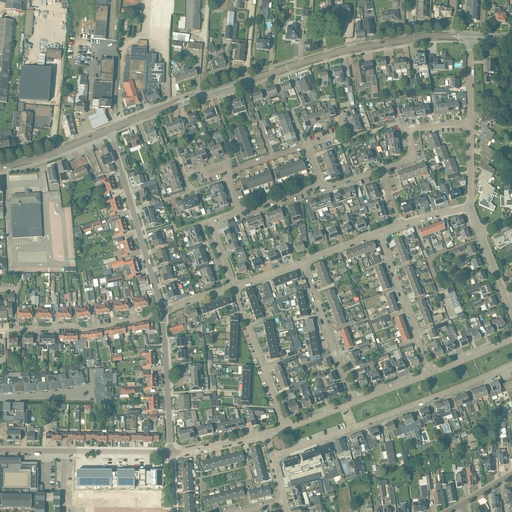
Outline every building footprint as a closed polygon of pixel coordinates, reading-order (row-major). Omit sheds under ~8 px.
[(22,0),(5,0),(5,9),(21,10),(22,0)] [(106,0),(96,0),(96,6),(94,39),(106,40),(108,7),(106,7),(106,0)] [(186,0),(186,25),(186,30),(200,31),(200,14),(199,14),(199,10),(200,10),(200,0),(186,0)] [(326,12),(323,12),(320,12),(320,15),(315,15),(316,21),(316,26),(321,25),(324,25),(328,24),(327,17),(346,14),(346,21),(351,21),(350,16),(349,5),(334,7),(332,0),(327,0),(328,7),(327,7),(327,8),(325,8),(326,12)] [(416,0),(416,7),(417,7),(417,10),(416,10),(415,17),(427,17),(428,17),(428,0),(416,0)] [(478,0),(467,0),(466,20),(477,21),(477,20),(478,0)] [(444,7),(435,7),(434,18),(436,18),(436,20),(440,20),(440,18),(442,18),(442,17),(451,17),(451,9),(444,9),(444,7)] [(506,23),(507,14),(503,14),(503,13),(500,13),(500,9),(495,9),(495,15),(496,15),(496,22),(502,23),(503,24),(505,24),(506,23)] [(399,20),(398,11),(381,13),(382,22),(389,21),(389,22),(399,20)] [(234,12),(228,12),(227,27),(226,27),(225,39),(232,40),(234,12)] [(308,16),(303,16),(302,22),(299,22),(299,24),(293,24),(293,26),(288,26),(287,34),(286,34),(286,40),(291,40),(291,39),(299,40),(300,30),(307,30),(306,32),(307,32),(308,16)] [(13,20),(0,19),(0,102),(7,103),(13,20)] [(374,34),(372,19),(363,20),(365,36),(371,35),(372,35),(373,35),(374,34)] [(362,30),(360,23),(356,24),(355,31),(356,39),(364,38),(363,29),(362,30)] [(262,39),(261,50),(268,51),(269,42),(270,42),(270,37),(271,34),(267,34),(267,37),(263,37),(263,39),(262,39)] [(178,35),(177,41),(188,42),(188,43),(189,43),(189,42),(188,42),(189,36),(178,35)] [(147,73),(149,54),(147,54),(147,41),(139,41),(138,48),(131,47),(131,57),(126,57),(125,68),(126,69),(126,71),(124,71),(124,73),(123,84),(124,88),(122,89),(124,93),(126,92),(126,95),(125,95),(124,94),(121,95),(122,100),(125,99),(126,105),(135,103),(135,105),(141,103),(147,101),(145,90),(146,74),(147,73)] [(236,45),(234,61),(244,62),(246,47),(246,45),(236,44),(236,45)] [(62,49),(47,48),(46,58),(61,59),(62,49)] [(442,53),(442,60),(443,60),(443,66),(437,66),(437,60),(429,60),(429,71),(448,71),(448,66),(452,66),(452,61),(445,61),(445,60),(446,60),(446,53),(442,53)] [(156,55),(149,54),(147,73),(146,74),(145,90),(147,101),(148,101),(160,98),(158,90),(159,89),(158,85),(163,83),(164,84),(164,64),(156,64),(156,55)] [(213,71),(211,71),(211,72),(222,68),(222,67),(225,66),(223,60),(225,59),(223,54),(218,56),(219,57),(215,59),(215,58),(214,59),(212,60),(211,61),(211,63),(211,65),(212,66),(213,71)] [(413,58),(414,66),(417,65),(417,68),(418,67),(419,72),(428,71),(427,66),(425,54),(422,55),(422,54),(418,54),(419,55),(415,56),(416,58),(413,58)] [(403,60),(403,59),(400,60),(401,70),(406,69),(408,78),(412,77),(412,71),(410,71),(409,62),(406,62),(405,59),(403,60)] [(114,61),(102,60),(100,82),(93,82),(92,103),(91,108),(99,109),(99,108),(110,109),(110,110),(111,110),(111,102),(113,83),(114,61)] [(386,67),(385,60),(377,61),(378,67),(376,67),(377,72),(381,72),(380,68),(386,67)] [(392,72),(391,72),(392,80),(397,79),(395,71),(401,70),(400,60),(396,60),(396,61),(394,61),(394,64),(391,64),(392,72)] [(371,62),(363,64),(365,78),(374,76),(371,62)] [(487,63),(488,73),(484,73),(484,74),(484,83),(489,83),(489,77),(491,77),(491,73),(498,73),(498,68),(495,68),(495,63),(494,63),(494,62),(493,62),(492,62),(491,62),(491,63),(487,63)] [(363,63),(354,65),(354,70),(355,73),(356,73),(358,85),(371,83),(372,87),(371,87),(372,94),(373,97),(378,96),(378,93),(375,76),(374,76),(365,78),(363,64),(363,63)] [(179,70),(181,74),(183,81),(190,78),(197,76),(196,71),(195,70),(189,72),(187,67),(179,70)] [(341,69),(333,71),(334,76),(334,78),(339,77),(340,83),(343,82),(344,83),(346,83),(346,80),(346,78),(343,79),(343,76),(342,74),(341,69)] [(21,70),(18,103),(48,106),(50,80),(49,80),(49,72),(21,70)] [(328,81),(326,73),(319,75),(320,80),(321,83),(323,83),(324,87),(328,86),(327,81),(328,81)] [(183,81),(181,74),(174,77),(176,84),(183,81)] [(80,81),(80,85),(85,85),(85,87),(88,88),(88,84),(87,82),(87,77),(87,76),(81,76),(80,79),(80,81)] [(310,85),(307,78),(303,79),(303,80),(303,79),(304,81),(301,82),(301,81),(300,82),(298,83),(298,82),(298,83),(300,87),(301,90),(303,89),(304,94),(314,91),(311,84),(310,85)] [(446,93),(451,93),(448,93),(448,90),(450,90),(458,90),(458,80),(450,81),(450,87),(445,88),(445,89),(439,89),(439,88),(434,89),(434,94),(446,93)] [(285,84),(280,86),(282,91),(279,92),(279,93),(281,98),(281,99),(284,106),(285,105),(284,103),(286,102),(285,98),(288,97),(286,92),(291,90),(290,87),(289,83),(288,83),(288,82),(284,83),(285,84)] [(281,99),(281,98),(279,93),(277,94),(275,88),(266,90),(268,96),(265,97),(267,104),(271,103),(270,101),(278,98),(279,100),(281,99)] [(75,108),(75,113),(82,113),(83,114),(85,114),(85,113),(86,113),(86,108),(87,105),(87,98),(87,91),(83,91),(83,97),(80,97),(80,104),(76,104),(75,108)] [(263,99),(261,92),(252,95),(254,101),(251,102),(253,109),(261,106),(259,101),(263,99)] [(246,111),(242,98),(231,101),(232,105),(231,106),(234,115),(246,111)] [(455,103),(452,103),(454,114),(455,114),(455,113),(459,112),(458,107),(461,107),(461,106),(466,106),(466,102),(461,103),(460,101),(455,101),(455,103)] [(442,116),(443,116),(442,105),(441,105),(441,102),(437,102),(438,104),(433,104),(434,111),(437,110),(438,115),(442,115),(442,116)] [(390,109),(386,110),(390,120),(391,120),(390,118),(394,117),(393,112),(395,111),(394,107),(393,105),(392,103),(388,104),(389,107),(390,109)] [(405,119),(409,118),(407,103),(404,104),(405,107),(406,107),(406,109),(402,109),(402,110),(401,110),(400,107),(396,109),(399,116),(403,114),(404,120),(405,120),(405,119)] [(423,105),(425,117),(426,117),(426,116),(430,115),(429,110),(432,110),(431,104),(423,105)] [(327,108),(331,121),(332,120),(332,119),(336,118),(334,113),(338,111),(336,107),(336,106),(336,105),(327,108)] [(219,116),(216,106),(212,108),(212,110),(203,113),(205,121),(219,116)] [(347,117),(345,118),(346,119),(348,118),(356,116),(359,115),(357,111),(358,111),(356,106),(355,106),(349,108),(350,112),(345,113),(347,117)] [(322,122),(326,121),(321,108),(321,109),(322,110),(320,111),(321,112),(318,113),(321,124),(322,123),(322,122)] [(331,121),(327,108),(323,110),(323,108),(321,108),(326,121),(329,120),(330,121),(331,121)] [(381,110),(384,121),(388,119),(388,121),(390,120),(386,110),(383,111),(382,109),(381,110)] [(370,111),(367,112),(371,124),(374,123),(374,124),(375,124),(377,124),(377,123),(378,123),(378,124),(380,123),(376,112),(375,110),(370,112),(370,111)] [(381,110),(376,112),(380,123),(381,123),(380,122),(384,121),(381,110)] [(27,114),(24,114),(20,113),(20,112),(18,112),(17,111),(17,117),(16,122),(16,126),(16,127),(16,126),(20,126),(19,141),(24,141),(30,142),(32,114),(27,114)] [(73,120),(72,113),(67,114),(69,121),(63,122),(67,138),(75,135),(72,121),(73,120)] [(199,123),(196,113),(188,116),(190,124),(185,126),(188,133),(196,130),(194,125),(199,123)] [(312,114),(316,124),(320,123),(320,124),(321,124),(318,113),(314,115),(314,113),(312,114)] [(277,117),(279,122),(289,118),(287,114),(283,115),(277,117)] [(316,124),(312,114),(310,114),(311,116),(308,117),(311,127),(313,127),(312,126),(316,124)] [(480,127),(478,131),(482,133),(493,137),(495,133),(491,132),(492,131),(488,129),(489,129),(487,128),(489,123),(491,124),(493,119),(487,116),(484,115),(482,114),(480,119),(481,120),(479,125),(481,126),(481,127),(480,127)] [(311,127),(308,117),(305,118),(304,116),(299,118),(301,124),(304,123),(306,128),(310,126),(310,128),(311,127)] [(291,123),(289,118),(279,122),(280,125),(278,125),(279,127),(281,127),(291,123)] [(183,124),(181,119),(178,120),(165,125),(169,136),(182,131),(185,130),(183,124)] [(349,128),(349,129),(360,125),(358,122),(360,121),(361,121),(361,119),(349,123),(350,127),(349,128)] [(292,128),(291,123),(281,127),(282,129),(280,130),(281,132),(292,128)] [(361,129),(360,125),(349,129),(350,130),(351,130),(352,133),(357,132),(358,135),(366,132),(365,129),(363,130),(363,128),(361,129)] [(158,128),(158,127),(154,129),(144,132),(141,134),(144,142),(147,140),(157,137),(156,136),(160,134),(157,128),(158,128)] [(233,131),(235,135),(245,132),(243,127),(233,131)] [(284,136),(294,133),(292,128),(281,132),(280,132),(282,137),(284,136)] [(0,133),(0,147),(1,147),(1,148),(10,146),(9,142),(13,141),(10,131),(3,133),(0,133)] [(385,141),(399,139),(399,138),(397,138),(397,134),(390,135),(389,131),(386,132),(387,136),(385,136),(385,141)] [(245,132),(235,135),(237,140),(247,137),(245,132)] [(426,137),(428,144),(437,141),(438,140),(437,138),(436,138),(435,134),(436,133),(431,135),(430,132),(424,134),(425,137),(426,137)] [(296,138),(294,133),(284,136),(286,141),(296,138)] [(493,137),(482,133),(480,138),(482,138),(479,143),(481,144),(481,145),(480,145),(478,149),(482,151),(493,156),(495,152),(492,150),(492,149),(489,148),(489,147),(487,146),(489,142),(491,142),(493,137)] [(140,145),(137,135),(132,137),(132,138),(126,140),(129,148),(129,149),(140,145)] [(247,137),(237,140),(238,145),(248,142),(247,139),(247,137)] [(281,148),(280,145),(281,145),(283,145),(283,144),(284,144),(286,143),(288,146),(290,146),(291,146),(291,145),(293,144),(297,143),(296,138),(291,139),(286,141),(283,142),(282,143),(281,143),(280,143),(272,146),(271,146),(272,148),(273,151),(274,154),(282,151),(281,148)] [(437,141),(428,144),(431,151),(435,149),(441,147),(440,145),(439,145),(437,141)] [(218,146),(215,147),(218,157),(220,157),(219,156),(223,154),(221,149),(224,148),(222,142),(218,144),(218,146)] [(248,142),(238,145),(240,150),(250,147),(250,146),(248,142)] [(206,148),(208,154),(211,153),(213,158),(217,156),(217,158),(218,157),(215,147),(213,143),(208,145),(209,147),(206,148)] [(370,147),(371,149),(365,151),(365,153),(369,163),(374,161),(373,159),(376,158),(372,147),(374,146),(373,144),(373,143),(371,144),(370,147)] [(102,161),(104,167),(107,174),(114,171),(111,164),(115,162),(107,145),(100,148),(101,148),(100,148),(101,150),(97,151),(100,158),(99,159),(100,162),(102,161)] [(208,154),(206,148),(205,145),(201,146),(202,147),(198,149),(199,152),(202,163),(204,162),(203,161),(207,160),(205,155),(208,154)] [(250,147),(240,150),(242,155),(253,151),(252,151),(251,149),(252,148),(251,146),(250,147)] [(437,156),(446,153),(447,153),(446,150),(445,150),(443,146),(444,146),(441,147),(435,149),(437,156)] [(327,154),(322,156),(324,159),(323,160),(323,161),(333,157),(332,154),(334,153),(332,147),(326,149),(326,151),(327,154)] [(400,149),(387,151),(388,160),(393,159),(393,156),(400,155),(399,151),(401,151),(400,149)] [(85,154),(90,166),(91,166),(92,168),(94,174),(95,177),(107,174),(104,167),(102,161),(100,162),(99,159),(100,158),(97,151),(94,153),(93,151),(85,154)] [(253,151),(242,155),(244,160),(248,158),(248,159),(254,157),(253,154),(254,153),(253,151)] [(479,168),(482,170),(493,175),(495,170),(492,169),(492,168),(489,166),(489,165),(487,164),(489,160),(491,161),(493,156),(482,151),(480,156),(482,157),(480,161),(482,162),(481,164),(479,168)] [(197,163),(193,152),(192,153),(192,155),(189,156),(193,166),(194,166),(193,164),(197,163)] [(193,152),(197,163),(201,162),(201,163),(202,163),(199,152),(196,153),(195,152),(193,152)] [(368,163),(369,163),(365,153),(362,154),(361,152),(360,153),(363,163),(367,162),(368,163)] [(363,163),(360,153),(358,153),(359,155),(355,156),(359,166),(360,166),(360,165),(363,163)] [(447,157),(446,153),(437,156),(440,163),(443,162),(449,159),(448,157),(447,157)] [(191,166),(193,166),(189,156),(189,154),(181,157),(183,163),(186,162),(187,167),(191,165),(191,166)] [(348,160),(346,160),(347,164),(348,167),(350,167),(349,163),(352,162),(354,167),(357,166),(358,167),(359,166),(355,156),(352,157),(352,156),(347,157),(347,158),(348,160)] [(132,166),(129,157),(122,159),(125,168),(126,171),(131,170),(130,167),(132,166)] [(333,157),(323,161),(323,162),(325,162),(326,165),(337,162),(336,160),(334,161),(333,157)] [(449,159),(443,162),(446,169),(454,166),(456,165),(455,163),(454,163),(452,159),(453,158),(449,159)] [(297,162),(301,172),(306,170),(304,164),(304,165),(302,161),(297,162)] [(63,162),(62,163),(61,162),(60,163),(59,164),(58,164),(61,173),(60,173),(61,182),(67,181),(65,172),(68,171),(67,168),(66,168),(63,162)] [(293,164),(296,174),(301,172),(297,162),(293,164)] [(326,170),(326,171),(337,167),(336,164),(337,163),(337,162),(326,165),(327,169),(326,170)] [(176,170),(174,166),(176,165),(175,164),(171,166),(170,163),(162,166),(163,168),(165,173),(176,170)] [(418,165),(417,165),(421,175),(428,173),(424,163),(422,164),(422,165),(418,167),(418,165)] [(291,175),(296,174),(293,164),(288,166),(291,175)] [(411,168),(414,178),(421,175),(417,165),(415,166),(415,167),(411,169),(411,168)] [(283,167),(286,177),(291,175),(288,166),(283,167)] [(454,166),(446,169),(448,175),(447,176),(448,180),(459,176),(457,172),(458,172),(457,169),(456,170),(454,166)] [(57,180),(55,167),(47,168),(50,182),(51,182),(51,184),(57,183),(57,180)] [(68,173),(66,173),(70,183),(73,182),(85,177),(85,178),(91,176),(91,175),(94,174),(92,168),(89,170),(87,167),(83,169),(73,173),(70,174),(69,175),(68,173)] [(282,179),(286,177),(283,167),(278,169),(282,179)] [(337,167),(326,171),(327,172),(328,172),(331,179),(342,175),(339,167),(337,167)] [(404,170),(407,180),(414,178),(411,168),(408,169),(409,170),(404,171),(404,170)] [(277,181),(282,179),(278,169),(273,171),(277,181)] [(167,174),(168,178),(179,174),(178,173),(177,173),(176,170),(165,173),(165,175),(167,174)] [(400,182),(407,180),(404,170),(401,171),(402,172),(398,174),(397,173),(401,184),(400,182)] [(481,182),(479,186),(483,188),(488,190),(494,193),(496,189),(492,187),(493,186),(489,185),(489,184),(488,183),(490,178),(491,179),(493,175),(482,170),(480,174),(482,175),(480,180),(482,181),(481,182)] [(264,174),(268,184),(273,182),(269,172),(264,174)] [(168,181),(168,183),(179,179),(178,176),(179,175),(179,174),(168,178),(169,181),(168,181)] [(260,175),(263,185),(268,184),(264,174),(260,175)] [(140,177),(135,178),(137,186),(140,185),(141,188),(148,186),(152,185),(151,181),(148,182),(146,175),(140,177)] [(263,185),(260,175),(255,177),(258,187),(263,185)] [(258,187),(255,177),(250,179),(253,189),(258,187)] [(106,186),(113,184),(112,178),(105,180),(105,178),(100,179),(99,180),(100,183),(105,182),(106,186)] [(249,190),(253,189),(250,179),(245,180),(249,190)] [(243,192),(249,190),(245,180),(240,182),(242,186),(241,186),(243,192)] [(367,195),(378,192),(376,185),(375,186),(375,185),(373,186),(372,183),(364,186),(367,195)] [(448,183),(442,185),(444,191),(445,191),(447,190),(451,200),(461,197),(458,189),(451,192),(450,189),(448,189),(446,184),(448,183),(448,184),(448,183)] [(115,190),(113,184),(106,186),(107,191),(103,193),(104,196),(105,195),(109,193),(109,194),(109,192),(115,190)] [(144,191),(139,192),(141,199),(149,196),(147,193),(158,190),(156,184),(152,185),(148,186),(149,190),(147,190),(144,191)] [(182,184),(172,187),(170,188),(172,193),(170,193),(171,197),(179,194),(178,191),(183,189),(181,186),(183,185),(182,184)] [(216,184),(208,187),(210,191),(211,191),(212,194),(214,193),(225,190),(224,189),(223,189),(222,185),(217,187),(216,184)] [(353,188),(348,190),(351,200),(352,202),(354,202),(354,201),(354,199),(356,198),(353,188)] [(481,200),(479,205),(494,211),(496,207),(492,205),(493,204),(489,203),(490,202),(488,201),(490,197),(492,198),(492,196),(496,197),(498,195),(494,193),(488,190),(483,188),(481,193),(482,193),(480,198),(482,199),(481,201),(481,200)] [(408,205),(406,206),(405,205),(402,205),(402,206),(402,207),(401,207),(404,215),(412,212),(411,208),(415,207),(412,199),(412,198),(410,193),(409,189),(406,191),(407,194),(408,193),(408,195),(409,198),(409,200),(407,201),(408,205)] [(211,200),(214,199),(225,195),(224,191),(225,191),(225,190),(214,193),(215,197),(214,197),(213,197),(210,197),(211,200)] [(343,191),(347,202),(351,200),(348,190),(343,191)] [(343,191),(339,193),(343,205),(345,204),(344,202),(347,202),(343,191)] [(378,192),(367,195),(369,200),(367,201),(368,203),(362,205),(362,207),(378,202),(377,199),(379,198),(380,198),(378,192)] [(432,195),(428,196),(429,198),(430,202),(431,202),(431,203),(434,202),(436,206),(443,203),(441,198),(439,192),(435,194),(432,195)] [(334,196),(332,197),(336,208),(343,206),(342,205),(343,205),(339,193),(334,195),(334,196)] [(10,196),(13,253),(43,251),(40,194),(10,196)] [(216,204),(228,200),(228,198),(226,199),(225,195),(214,199),(215,200),(216,200),(218,203),(216,204)] [(333,209),(336,208),(332,197),(329,198),(328,195),(323,197),(327,207),(332,206),(333,209)] [(112,207),(120,205),(118,199),(111,201),(110,196),(105,198),(106,203),(111,202),(112,207)] [(151,196),(149,196),(141,199),(139,199),(140,203),(142,203),(142,205),(148,203),(149,206),(159,203),(158,199),(155,200),(153,201),(151,196)] [(420,196),(413,198),(414,201),(416,206),(419,205),(421,209),(424,208),(424,209),(427,208),(427,206),(428,206),(427,204),(431,202),(430,202),(429,198),(422,201),(420,196)] [(189,209),(190,211),(191,211),(191,209),(194,208),(191,197),(189,198),(190,199),(186,200),(189,209)] [(194,208),(195,209),(198,208),(199,211),(204,209),(201,201),(198,202),(196,197),(192,198),(192,197),(191,197),(194,208)] [(323,197),(318,199),(320,203),(322,209),(323,213),(328,211),(327,207),(323,197)] [(314,200),(317,211),(322,209),(318,199),(314,200)] [(182,200),(181,201),(184,211),(188,210),(188,212),(190,211),(189,209),(186,200),(182,202),(182,200)] [(228,201),(228,200),(216,204),(217,207),(215,208),(216,213),(225,210),(224,207),(229,205),(227,201),(228,201)] [(311,207),(307,208),(312,223),(316,222),(313,212),(317,211),(314,200),(312,201),(312,200),(309,201),(309,202),(311,207)] [(184,211),(181,201),(180,201),(180,203),(176,204),(178,209),(175,210),(177,216),(182,214),(181,213),(184,211)] [(153,209),(144,211),(146,218),(154,216),(156,215),(155,211),(159,210),(158,209),(164,207),(163,204),(162,202),(157,203),(157,204),(155,204),(151,206),(152,206),(153,209)] [(379,204),(378,202),(362,207),(368,205),(369,208),(371,207),(372,207),(374,206),(375,210),(373,211),(373,213),(376,212),(384,210),(382,203),(381,204),(379,204)] [(121,211),(120,205),(112,207),(113,211),(109,213),(110,216),(115,214),(116,214),(115,212),(121,211)] [(290,209),(289,209),(292,218),(296,217),(297,221),(301,219),(302,221),(304,220),(302,205),(303,212),(299,213),(297,206),(294,207),(293,206),(290,208),(290,209)] [(280,209),(275,211),(279,222),(284,220),(284,222),(287,221),(284,212),(281,213),(280,209)] [(384,210),(374,213),(374,214),(376,213),(379,219),(376,220),(377,223),(384,220),(383,217),(386,216),(387,216),(384,210)] [(275,211),(271,213),(273,219),(274,223),(279,222),(275,211)] [(266,215),(263,216),(267,228),(275,225),(274,223),(273,219),(271,213),(266,214),(266,215)] [(146,219),(145,219),(146,222),(147,222),(148,225),(157,223),(158,226),(156,227),(163,225),(162,220),(161,219),(159,219),(158,215),(156,215),(154,216),(146,218),(146,219)] [(260,216),(255,218),(259,229),(264,227),(265,229),(267,228),(263,216),(261,217),(260,216)] [(255,218),(251,220),(255,232),(260,230),(259,229),(255,218)] [(355,224),(353,225),(354,228),(357,228),(358,231),(358,230),(359,232),(363,230),(362,229),(366,228),(362,218),(358,219),(359,222),(355,223),(355,224)] [(464,225),(461,218),(455,220),(449,223),(449,221),(445,222),(448,228),(451,227),(451,226),(456,224),(458,227),(464,225)] [(118,228),(126,225),(124,219),(120,221),(119,219),(110,222),(111,224),(108,225),(109,230),(118,228)] [(246,223),(244,224),(248,235),(255,232),(251,220),(246,221),(246,223)] [(442,222),(436,224),(440,234),(446,232),(442,222)] [(230,230),(224,232),(225,237),(236,234),(238,233),(236,226),(235,223),(228,226),(230,230)] [(301,226),(298,227),(301,236),(306,235),(305,224),(301,226)] [(331,230),(328,231),(329,235),(328,236),(330,240),(335,239),(334,237),(337,236),(336,233),(339,232),(339,230),(338,227),(337,224),(333,226),(334,227),(331,228),(331,230)] [(338,227),(339,230),(341,229),(342,232),(343,232),(344,235),(347,234),(352,233),(350,227),(349,228),(348,224),(344,226),(344,225),(340,226),(338,227)] [(436,224),(431,226),(434,236),(440,234),(436,224)] [(126,225),(118,228),(119,232),(115,234),(116,237),(119,236),(123,234),(124,234),(123,233),(127,231),(126,225)] [(429,238),(434,236),(431,226),(425,229),(429,238)] [(189,236),(199,233),(197,228),(191,230),(190,227),(184,230),(185,232),(187,231),(189,236)] [(428,238),(429,238),(425,229),(419,231),(422,238),(423,240),(427,239),(427,240),(429,240),(428,238)] [(469,238),(466,230),(460,233),(456,235),(455,232),(449,234),(451,239),(456,237),(457,238),(461,237),(463,240),(469,238)] [(327,241),(324,232),(320,233),(320,232),(312,235),(315,244),(322,241),(323,243),(327,241)] [(503,233),(493,237),(494,242),(495,241),(496,243),(495,244),(497,250),(506,246),(506,245),(510,243),(509,239),(506,232),(503,233)] [(189,236),(186,237),(188,242),(201,237),(199,233),(189,236)] [(151,236),(153,242),(162,240),(160,234),(151,236)] [(236,234),(225,237),(227,242),(233,240),(237,238),(236,234)] [(202,243),(201,237),(188,242),(190,247),(189,247),(190,250),(201,246),(200,243),(202,243)] [(404,237),(394,241),(394,242),(394,241),(396,247),(403,244),(406,243),(409,242),(409,240),(405,241),(404,237)] [(124,248),(132,246),(130,240),(124,242),(122,238),(115,240),(116,245),(118,244),(123,244),(120,245),(121,249),(124,248)] [(233,240),(227,242),(229,247),(239,243),(237,238),(233,240)] [(164,239),(162,240),(153,242),(155,248),(163,246),(163,245),(166,244),(164,239)] [(299,244),(294,246),(295,248),(297,253),(304,250),(303,245),(300,239),(297,240),(299,244)] [(239,243),(229,247),(229,249),(229,251),(230,251),(230,252),(234,250),(235,255),(241,253),(244,252),(243,247),(241,248),(240,246),(242,245),(241,242),(239,243)] [(279,249),(277,249),(279,255),(281,255),(282,258),(289,255),(288,251),(285,243),(281,244),(282,247),(279,249)] [(371,255),(372,254),(374,253),(373,251),(376,250),(373,243),(368,245),(370,252),(371,255)] [(403,244),(396,247),(398,253),(405,250),(408,249),(406,245),(406,243),(403,244)] [(176,245),(167,247),(168,250),(173,248),(175,254),(178,253),(177,247),(176,246),(176,245)] [(365,254),(370,252),(368,245),(362,247),(365,254)] [(133,252),(132,246),(124,248),(125,253),(121,255),(122,258),(127,255),(127,256),(128,256),(127,254),(133,252)] [(193,252),(194,257),(205,253),(203,248),(204,248),(202,249),(201,246),(190,250),(190,253),(193,252)] [(262,249),(260,249),(261,251),(263,259),(264,259),(263,257),(267,256),(270,263),(274,261),(274,263),(277,262),(277,260),(278,260),(276,256),(279,255),(276,247),(273,249),(268,251),(264,251),(264,248),(262,249)] [(359,256),(365,254),(362,247),(356,249),(359,256)] [(467,250),(462,252),(465,258),(469,256),(471,256),(476,254),(473,247),(468,249),(466,249),(467,250)] [(353,258),(359,256),(356,249),(351,252),(353,258)] [(405,250),(398,253),(400,258),(407,256),(405,250)] [(158,259),(169,256),(166,256),(165,251),(156,253),(158,259)] [(263,259),(261,251),(256,253),(258,259),(255,260),(254,257),(249,259),(251,263),(252,263),(254,269),(254,268),(255,270),(259,268),(258,267),(262,266),(261,261),(264,260),(263,259)] [(244,252),(241,253),(242,255),(241,256),(242,258),(239,259),(241,265),(236,267),(239,274),(246,271),(244,263),(246,262),(247,264),(245,257),(246,257),(244,252)] [(351,252),(345,254),(345,253),(345,254),(348,261),(353,258),(351,252)] [(194,257),(196,262),(206,258),(205,253),(194,257)] [(170,260),(169,256),(158,259),(160,265),(164,264),(168,263),(168,262),(170,262),(170,260)] [(407,256),(400,258),(402,264),(409,261),(407,256)] [(116,261),(115,258),(103,261),(103,262),(99,263),(100,266),(116,261)] [(195,267),(196,270),(208,266),(207,263),(208,263),(206,258),(196,262),(198,266),(195,267)] [(123,260),(109,264),(110,268),(112,267),(113,268),(122,265),(122,266),(124,265),(125,265),(126,270),(130,269),(132,268),(134,268),(138,267),(136,261),(130,262),(129,261),(123,262),(123,260)] [(481,267),(478,260),(472,262),(472,263),(470,263),(469,260),(464,262),(454,266),(456,270),(467,265),(469,267),(473,265),(475,269),(481,267)] [(317,271),(324,268),(322,262),(315,265),(317,271)] [(208,266),(196,270),(197,272),(199,272),(201,277),(211,273),(210,268),(209,268),(208,266)] [(374,269),(376,275),(383,272),(381,267),(381,266),(374,269)] [(126,270),(125,270),(127,275),(128,278),(133,276),(134,276),(136,275),(135,274),(139,273),(138,267),(134,268),(132,268),(130,269),(126,270)] [(163,276),(174,273),(173,269),(172,269),(172,267),(161,270),(163,276)] [(324,268),(317,271),(319,276),(330,272),(328,268),(327,267),(324,268)] [(407,275),(420,271),(419,269),(417,270),(416,268),(413,270),(412,267),(404,270),(405,270),(407,275)] [(189,277),(188,273),(187,272),(186,269),(184,270),(185,275),(177,277),(178,281),(180,280),(189,278),(189,277)] [(330,272),(319,276),(321,282),(329,279),(331,278),(337,276),(339,275),(347,272),(346,271),(339,273),(336,274),(331,276),(330,272)] [(420,271),(407,275),(409,281),(416,278),(419,277),(417,274),(420,272),(420,271)] [(296,292),(303,290),(301,285),(300,286),(297,287),(295,282),(299,281),(298,279),(295,272),(290,274),(292,281),(292,282),(296,292)] [(378,280),(385,278),(383,272),(376,275),(378,280)] [(471,274),(465,276),(467,281),(473,279),(475,284),(476,284),(476,286),(480,285),(479,283),(486,280),(483,272),(476,275),(476,276),(472,277),(471,274)] [(174,273),(163,276),(165,282),(176,279),(175,276),(172,277),(172,273),(174,273)] [(203,281),(213,278),(211,273),(201,277),(203,281)] [(112,274),(106,276),(107,280),(108,284),(113,283),(118,282),(120,282),(123,281),(122,277),(113,278),(112,274)] [(292,281),(290,274),(284,277),(286,284),(292,281)] [(286,284),(284,277),(278,279),(281,286),(286,284)] [(213,278),(203,281),(204,286),(202,287),(203,290),(215,285),(214,283),(215,282),(213,278)] [(375,281),(372,282),(373,284),(376,282),(377,284),(379,283),(380,286),(387,283),(385,278),(378,280),(376,281),(375,281)] [(416,278),(409,281),(411,287),(419,283),(418,284),(416,278)] [(278,279),(272,281),(275,288),(281,286),(278,279)] [(321,282),(323,288),(331,285),(329,279),(321,282)] [(166,287),(168,293),(180,289),(178,283),(166,287)] [(389,289),(387,283),(380,286),(383,292),(390,289),(389,289)] [(419,283),(411,287),(413,292),(422,289),(421,289),(419,283)] [(481,285),(465,292),(467,296),(478,292),(481,300),(488,297),(487,294),(491,293),(492,292),(491,289),(490,289),(488,285),(482,288),(481,285)] [(181,295),(180,289),(168,293),(170,299),(174,297),(175,299),(178,298),(179,300),(188,297),(187,293),(181,295)] [(245,291),(248,299),(255,296),(252,289),(245,291)] [(422,289),(413,292),(415,298),(422,295),(424,295),(425,296),(429,295),(428,293),(425,294),(422,289)] [(272,295),(270,290),(267,292),(269,296),(262,299),(263,301),(272,298),(271,295),(272,295)] [(327,299),(334,296),(332,291),(325,293),(327,299)] [(392,295),(385,297),(387,303),(394,300),(392,295)] [(452,304),(458,301),(456,295),(450,298),(452,304)] [(143,297),(140,297),(140,299),(141,307),(148,306),(146,296),(143,296),(143,297)] [(257,303),(255,296),(248,299),(250,306),(257,303)] [(336,302),(334,296),(327,299),(329,304),(336,302)] [(137,298),(137,297),(133,298),(135,308),(141,307),(140,299),(140,297),(137,298)] [(230,297),(223,300),(225,307),(226,309),(228,312),(231,311),(229,305),(233,304),(230,297)] [(272,298),(263,301),(264,304),(271,302),(273,306),(276,305),(274,300),(273,301),(272,298)] [(294,300),(296,306),(305,304),(304,298),(297,299),(294,300)] [(496,306),(493,298),(487,301),(483,302),(484,306),(485,305),(488,312),(491,311),(490,308),(496,306)] [(124,302),(121,303),(122,310),(129,309),(127,299),(123,300),(124,302)] [(226,309),(225,307),(223,300),(215,303),(218,310),(221,308),(222,311),(227,310),(226,309)] [(381,305),(381,307),(385,306),(385,307),(388,306),(389,309),(396,306),(394,300),(387,303),(384,304),(381,305)] [(417,304),(419,309),(432,305),(432,303),(428,304),(427,300),(424,301),(417,304)] [(116,312),(122,310),(121,303),(118,303),(117,301),(114,302),(116,312)] [(454,309),(460,307),(458,301),(452,304),(454,309)] [(336,302),(329,304),(331,310),(338,308),(347,304),(349,303),(349,302),(341,305),(341,304),(337,305),(336,302)] [(102,306),(103,314),(110,313),(108,303),(104,303),(105,305),(102,306)] [(213,303),(208,305),(211,312),(218,310),(215,303),(214,303),(213,303)] [(257,303),(250,306),(253,313),(260,311),(263,309),(262,306),(261,306),(261,305),(258,305),(257,303)] [(12,304),(5,304),(5,306),(0,305),(0,319),(7,320),(7,317),(13,317),(12,304)] [(96,315),(103,314),(102,306),(99,307),(98,304),(95,305),(95,310),(96,315)] [(204,315),(211,312),(208,305),(201,308),(203,315),(204,315)] [(432,305),(419,309),(421,315),(428,312),(432,311),(431,307),(433,306),(432,305)] [(85,309),(82,309),(84,317),(90,316),(90,311),(89,306),(85,307),(85,309)] [(396,306),(389,309),(391,314),(398,312),(398,311),(398,312),(396,306)] [(460,307),(454,309),(456,315),(463,312),(460,307)] [(77,318),(84,317),(82,309),(79,310),(79,308),(75,308),(76,313),(77,318)] [(331,310),(333,316),(340,313),(338,308),(331,310)] [(198,317),(195,310),(186,314),(189,320),(192,319),(194,324),(199,322),(197,317),(198,317)] [(308,316),(306,310),(299,312),(300,315),(296,315),(297,319),(308,316)] [(263,318),(260,311),(253,313),(256,321),(263,318)] [(428,312),(421,315),(423,321),(427,319),(430,318),(428,312)] [(340,313),(333,316),(335,321),(342,319),(340,313)] [(430,318),(427,319),(423,321),(425,326),(425,327),(433,324),(432,322),(443,318),(441,314),(430,318)] [(346,317),(342,319),(335,321),(338,327),(345,324),(343,321),(347,320),(347,319),(352,317),(352,315),(346,317)] [(391,321),(393,327),(397,325),(403,323),(401,317),(391,321)] [(480,321),(478,317),(475,318),(479,328),(483,327),(480,321)] [(187,325),(185,318),(181,319),(182,320),(181,320),(182,322),(178,323),(179,325),(169,328),(170,334),(188,330),(187,325)] [(390,322),(388,319),(381,321),(383,329),(387,327),(385,324),(390,322)] [(506,327),(502,319),(497,321),(497,319),(492,322),(493,325),(495,324),(498,331),(506,327)] [(303,323),(302,324),(302,328),(306,327),(313,326),(314,326),(312,320),(302,322),(303,323)] [(490,324),(489,321),(484,323),(485,327),(486,326),(488,329),(484,330),(487,336),(494,333),(491,327),(490,324)] [(152,322),(141,324),(142,330),(149,329),(149,331),(153,330),(153,326),(152,322)] [(400,324),(393,327),(397,326),(399,331),(406,329),(403,323),(400,324)] [(448,324),(448,325),(449,327),(452,335),(456,333),(453,326),(453,327),(452,323),(448,324)] [(122,334),(126,333),(126,332),(126,331),(130,330),(129,326),(121,327),(120,327),(118,328),(119,335),(120,341),(123,340),(122,334)] [(306,327),(302,328),(304,334),(307,333),(315,332),(314,326),(306,327)] [(473,329),(470,331),(470,332),(471,335),(472,337),(474,342),(481,339),(479,335),(482,334),(478,326),(472,329),(473,329)] [(119,335),(118,328),(106,330),(107,334),(111,333),(111,336),(119,335)] [(339,332),(342,338),(349,335),(351,334),(350,332),(348,333),(346,329),(339,332)] [(406,329),(399,331),(401,337),(398,338),(408,334),(406,329)] [(428,332),(427,333),(430,340),(435,338),(437,337),(439,336),(437,329),(434,330),(432,331),(428,332)] [(465,338),(468,337),(466,331),(465,329),(459,332),(463,339),(458,341),(461,347),(468,344),(465,338)] [(107,334),(106,330),(94,332),(95,339),(103,338),(102,335),(107,334)] [(87,333),(82,334),(83,338),(87,337),(88,340),(95,339),(94,332),(87,333)] [(274,334),(266,336),(267,342),(275,340),(275,337),(278,336),(277,334),(274,334)] [(371,337),(373,343),(375,342),(372,334),(366,336),(366,338),(371,337)] [(408,334),(398,338),(400,344),(410,340),(408,334)] [(191,342),(190,335),(181,336),(176,336),(177,339),(176,339),(177,348),(184,347),(184,343),(191,342)] [(349,335),(342,338),(344,344),(351,341),(349,335)] [(43,348),(43,350),(47,350),(47,349),(47,336),(40,337),(40,344),(40,347),(36,347),(36,348),(36,357),(39,357),(39,351),(41,351),(41,348),(43,348)] [(18,344),(18,337),(9,337),(9,340),(9,341),(9,347),(17,347),(17,344),(18,344)] [(36,347),(36,344),(33,344),(33,337),(25,337),(25,344),(29,344),(29,348),(32,348),(36,348),(36,347)] [(446,346),(443,348),(445,352),(448,351),(448,353),(456,350),(454,345),(456,344),(455,341),(451,343),(449,337),(445,338),(448,345),(445,346),(446,346)] [(307,346),(317,344),(316,338),(309,339),(305,340),(306,346),(307,346)] [(367,345),(369,344),(368,341),(365,342),(364,338),(360,339),(362,343),(356,345),(358,349),(359,348),(367,345)] [(356,346),(353,340),(351,341),(344,344),(346,350),(356,346)] [(443,355),(438,340),(432,343),(434,351),(433,351),(436,358),(442,355),(442,356),(443,355)] [(393,344),(392,342),(389,343),(389,344),(388,345),(389,348),(386,349),(387,352),(398,349),(396,345),(394,346),(393,343),(393,344)] [(309,352),(318,350),(317,344),(307,346),(309,352)] [(236,349),(229,348),(225,348),(224,352),(229,352),(229,356),(236,357),(236,349)] [(290,353),(287,354),(288,358),(296,355),(294,349),(291,350),(289,350),(290,353)] [(393,359),(390,360),(393,367),(395,366),(396,368),(398,372),(405,369),(403,365),(403,363),(402,363),(406,362),(401,349),(397,350),(400,360),(398,361),(394,362),(393,359)] [(178,355),(177,356),(177,358),(178,359),(178,360),(181,360),(183,360),(185,359),(185,354),(190,354),(193,354),(193,350),(190,350),(190,351),(184,352),(184,351),(182,351),(177,352),(178,355)] [(320,356),(318,350),(308,352),(309,358),(320,356)] [(348,355),(350,362),(360,358),(359,355),(360,355),(359,351),(355,353),(348,355)] [(147,355),(147,360),(155,360),(154,354),(148,354),(148,352),(147,352),(142,352),(142,355),(147,355)] [(278,352),(269,354),(271,360),(279,359),(279,358),(282,357),(281,352),(278,352)] [(307,361),(306,356),(302,357),(301,353),(297,354),(301,363),(307,361)] [(416,358),(415,354),(411,355),(412,357),(407,359),(408,361),(409,361),(411,367),(412,367),(413,368),(415,367),(415,366),(419,364),(416,358)] [(236,364),(236,357),(229,356),(224,356),(224,360),(228,360),(228,364),(236,364)] [(273,368),(276,375),(283,373),(281,369),(285,367),(284,364),(285,364),(296,360),(295,357),(278,363),(279,365),(278,366),(273,368)] [(364,364),(363,363),(363,361),(362,361),(361,358),(360,358),(350,362),(353,368),(358,367),(359,366),(360,365),(364,364)] [(366,367),(378,362),(377,359),(373,360),(364,363),(366,367)] [(155,366),(155,360),(147,360),(147,365),(142,366),(143,369),(151,368),(151,366),(155,366)] [(324,362),(317,365),(318,366),(318,368),(323,366),(325,370),(327,369),(331,368),(328,360),(324,362)] [(386,378),(388,377),(389,376),(392,374),(390,368),(393,367),(390,360),(384,362),(385,365),(386,369),(383,371),(385,377),(386,378)] [(201,391),(199,365),(188,365),(189,372),(189,377),(187,377),(187,378),(187,379),(187,380),(188,380),(189,380),(190,385),(189,385),(190,391),(201,391)] [(364,368),(367,378),(370,377),(372,382),(379,379),(377,373),(376,369),(372,370),(369,372),(367,367),(364,368)] [(363,368),(361,369),(362,369),(357,371),(358,374),(359,374),(361,380),(358,381),(360,387),(367,384),(365,379),(367,378),(364,368),(363,368)] [(101,377),(101,381),(110,381),(112,380),(112,378),(112,374),(104,374),(104,369),(95,369),(96,377),(101,377)] [(276,375),(279,382),(290,379),(288,375),(296,372),(294,369),(283,373),(276,375)] [(77,371),(70,372),(72,382),(76,380),(78,386),(85,383),(83,376),(78,377),(77,371)] [(141,371),(138,372),(138,378),(144,378),(144,377),(148,378),(148,382),(156,382),(156,375),(149,376),(149,371),(141,371)] [(325,380),(328,386),(335,383),(334,381),(336,381),(335,377),(335,376),(336,375),(335,374),(334,373),(334,374),(333,373),(327,375),(329,379),(325,380)] [(64,383),(65,388),(73,387),(72,382),(71,379),(67,380),(65,374),(58,375),(59,381),(59,384),(64,383)] [(47,383),(47,386),(51,385),(52,390),(60,389),(59,384),(59,381),(54,382),(54,375),(46,376),(47,383)] [(35,384),(35,387),(39,386),(39,391),(47,391),(47,386),(47,383),(42,383),(41,376),(37,376),(34,376),(35,384)] [(18,377),(11,378),(11,388),(15,387),(15,393),(23,392),(23,387),(23,384),(18,385),(18,377)] [(23,384),(23,387),(27,387),(27,392),(35,392),(35,387),(35,384),(30,384),(30,377),(22,377),(23,384)] [(6,378),(0,378),(0,388),(3,388),(3,393),(11,393),(11,388),(11,378),(10,378),(11,385),(6,385),(6,378)] [(289,390),(293,389),(295,388),(300,386),(306,384),(304,380),(299,382),(296,383),(296,382),(295,381),(291,383),(290,379),(279,382),(282,390),(288,388),(289,390)] [(504,384),(503,384),(506,391),(511,404),(511,380),(504,384)] [(110,381),(101,381),(101,385),(96,385),(96,393),(104,393),(104,388),(111,388),(110,381)] [(156,388),(156,382),(148,382),(148,387),(145,388),(145,385),(141,385),(142,390),(144,390),(144,391),(152,389),(152,388),(156,388)] [(489,392),(492,397),(497,395),(506,391),(503,384),(499,386),(497,382),(490,385),(492,391),(489,392)] [(306,384),(300,386),(301,390),(305,400),(301,401),(300,401),(301,403),(302,405),(302,406),(302,405),(303,408),(304,408),(304,409),(307,408),(307,407),(311,405),(309,401),(308,398),(308,397),(305,391),(308,390),(306,384)] [(335,384),(323,389),(324,393),(327,392),(333,389),(334,392),(327,395),(328,398),(331,397),(332,398),(336,397),(336,396),(342,394),(340,390),(341,389),(340,386),(336,387),(335,384)] [(494,403),(492,397),(489,392),(490,394),(487,395),(484,387),(478,390),(481,398),(487,396),(489,399),(488,399),(490,405),(494,403)] [(239,390),(238,398),(241,398),(249,398),(249,391),(242,390),(239,390)] [(324,400),(320,390),(317,391),(313,393),(317,403),(324,400)] [(481,398),(478,390),(472,392),(476,403),(473,405),(476,412),(479,411),(478,409),(476,404),(479,403),(478,399),(481,398)] [(95,401),(95,404),(103,404),(104,400),(111,400),(111,392),(104,393),(96,393),(101,393),(101,397),(95,397),(95,401)] [(471,414),(476,412),(473,405),(470,406),(469,402),(466,394),(459,397),(462,405),(466,403),(471,414)] [(149,404),(157,404),(157,398),(150,398),(150,396),(150,397),(144,396),(144,399),(149,400),(149,404)] [(462,405),(459,397),(453,400),(457,411),(454,412),(457,419),(462,417),(460,413),(462,412),(461,409),(459,406),(462,405)] [(234,398),(233,405),(241,406),(248,406),(249,398),(241,398),(234,398)] [(292,401),(287,403),(288,407),(290,413),(298,410),(296,404),(294,400),(292,400),(292,401)] [(447,402),(441,404),(444,412),(446,417),(447,420),(452,418),(454,421),(457,419),(454,412),(451,413),(451,412),(450,410),(447,402)] [(3,420),(3,423),(7,423),(13,423),(13,416),(7,416),(7,412),(10,412),(10,404),(3,404),(3,405),(3,412),(3,420)] [(13,420),(13,423),(24,423),(24,413),(24,404),(16,404),(16,412),(17,412),(16,417),(13,416),(13,420)] [(146,410),(145,410),(145,413),(153,412),(153,410),(157,410),(157,404),(149,404),(145,405),(146,410)] [(446,417),(444,412),(441,404),(439,404),(438,404),(437,404),(437,405),(435,406),(438,415),(436,416),(437,418),(439,417),(440,417),(440,419),(446,417)] [(233,422),(230,422),(231,429),(236,428),(237,429),(238,429),(234,409),(231,410),(232,413),(231,413),(233,422)] [(237,409),(234,409),(238,429),(239,428),(239,427),(241,427),(242,428),(244,427),(244,426),(244,424),(248,423),(246,417),(242,418),(243,419),(239,420),(238,414),(237,412),(237,409)] [(264,410),(244,409),(246,417),(250,416),(252,426),(259,425),(259,424),(258,424),(257,420),(259,420),(261,418),(260,416),(265,415),(266,415),(267,414),(267,411),(273,412),(273,410),(273,409),(271,409),(264,409),(264,410)] [(422,419),(418,420),(419,425),(419,426),(424,425),(432,421),(432,417),(432,415),(430,416),(429,414),(427,409),(423,411),(422,410),(419,411),(420,412),(419,412),(421,417),(422,419)] [(184,416),(183,416),(184,419),(184,422),(193,419),(191,411),(187,412),(184,412),(184,416)] [(221,413),(221,414),(221,415),(225,432),(226,431),(226,430),(231,429),(230,422),(226,423),(225,417),(224,415),(224,412),(221,413)] [(214,416),(213,416),(214,423),(219,422),(220,425),(217,425),(218,432),(224,431),(224,432),(225,432),(222,418),(221,415),(221,414),(214,416)] [(403,428),(399,429),(400,436),(405,434),(404,432),(412,429),(416,439),(420,438),(420,436),(420,435),(419,425),(418,420),(418,422),(414,423),(411,416),(403,419),(404,422),(401,423),(403,428)] [(440,417),(439,417),(437,418),(436,416),(432,417),(432,421),(433,428),(442,425),(440,419),(440,417)] [(198,424),(197,425),(197,428),(198,429),(197,429),(199,436),(206,435),(204,428),(204,425),(200,426),(199,422),(197,422),(198,424)] [(208,427),(204,428),(206,435),(213,433),(212,428),(211,426),(210,424),(210,422),(209,422),(207,422),(208,427)] [(7,441),(13,441),(14,429),(10,429),(10,428),(7,428),(7,423),(3,423),(2,423),(2,428),(3,428),(3,434),(7,435),(7,441)] [(392,423),(384,426),(387,433),(392,431),(394,438),(400,436),(399,429),(395,431),(392,423)] [(14,429),(13,441),(20,441),(20,435),(23,435),(23,437),(24,437),(24,434),(24,424),(23,424),(20,424),(20,428),(17,428),(17,429),(14,429)] [(27,436),(27,441),(34,441),(39,441),(39,435),(40,435),(40,429),(33,429),(33,427),(29,427),(28,434),(27,434),(27,436)] [(184,440),(187,439),(185,431),(182,431),(181,428),(178,429),(181,441),(182,441),(182,442),(184,442),(184,441),(184,440)] [(192,429),(185,431),(187,439),(191,438),(191,439),(192,440),(193,439),(194,439),(193,438),(194,438),(192,429)] [(366,437),(366,439),(369,450),(375,448),(374,445),(378,444),(375,438),(379,436),(377,429),(369,432),(371,438),(367,440),(366,437)] [(103,434),(102,442),(107,442),(107,440),(114,440),(114,435),(109,435),(109,434),(107,434),(107,431),(103,431),(103,434)] [(143,442),(148,443),(148,433),(148,431),(143,431),(143,434),(142,434),(142,435),(137,435),(136,440),(143,440),(143,442)] [(52,441),(57,441),(57,433),(51,433),(51,434),(46,434),(46,439),(52,439),(52,441)] [(57,433),(57,441),(61,441),(61,439),(68,439),(68,434),(63,434),(63,433),(57,433)] [(75,442),(80,442),(80,434),(73,433),(73,434),(68,434),(68,439),(75,439),(75,442)] [(148,433),(148,443),(152,443),(152,440),(159,440),(159,435),(154,435),(154,434),(152,434),(152,433),(148,433)] [(365,451),(369,450),(366,439),(363,439),(360,433),(355,435),(357,442),(358,446),(359,446),(364,444),(365,451)] [(84,439),(91,440),(91,435),(86,435),(86,434),(80,434),(80,442),(84,442),(84,439)] [(91,435),(91,440),(98,440),(98,442),(102,442),(103,434),(96,434),(96,435),(91,435)] [(121,442),(125,442),(125,434),(119,434),(119,435),(114,435),(114,440),(121,440),(121,442)] [(129,440),(136,440),(137,435),(131,435),(131,434),(125,434),(125,442),(129,442),(129,440)] [(355,455),(361,452),(359,446),(358,446),(357,442),(355,435),(349,437),(352,444),(352,447),(354,451),(355,455)] [(351,456),(350,453),(348,443),(344,444),(342,440),(335,443),(334,443),(338,455),(337,455),(339,459),(344,456),(345,457),(351,456)] [(391,442),(384,444),(387,456),(394,455),(391,442)] [(433,442),(421,446),(422,451),(434,446),(433,442)] [(318,449),(321,456),(323,463),(324,464),(322,465),(324,474),(334,470),(333,467),(335,466),(339,476),(343,475),(341,470),(337,459),(334,460),(328,445),(318,448),(318,449)] [(252,456),(260,454),(259,447),(249,449),(249,450),(250,449),(252,456)] [(284,465),(283,465),(284,468),(285,473),(286,473),(289,472),(289,474),(290,475),(288,476),(302,472),(301,469),(307,467),(308,467),(308,469),(320,464),(319,461),(322,460),(323,463),(321,456),(318,449),(318,450),(319,452),(318,452),(316,453),(314,450),(302,455),(303,455),(303,456),(304,458),(301,459),(300,457),(300,456),(301,456),(300,455),(300,456),(301,460),(299,461),(298,461),(297,458),(285,461),(285,462),(285,461),(285,462),(286,465),(284,465)] [(505,449),(496,450),(497,462),(500,462),(500,465),(506,465),(505,449)] [(235,453),(238,463),(245,461),(242,451),(239,452),(239,453),(236,454),(235,453)] [(229,455),(231,464),(238,463),(235,453),(232,454),(232,455),(229,455)] [(252,456),(254,463),(262,460),(260,454),(252,456)] [(231,464),(229,455),(225,456),(222,457),(222,456),(224,466),(231,464)] [(215,458),(217,468),(224,466),(222,456),(218,457),(219,458),(215,459),(215,458)] [(494,471),(493,457),(485,458),(481,458),(482,464),(485,464),(486,467),(487,471),(485,471),(485,472),(494,471)] [(35,494),(38,494),(38,464),(37,464),(37,463),(20,463),(20,458),(0,458),(0,508),(31,509),(34,509),(35,494)] [(217,468),(215,458),(212,459),(212,460),(209,461),(208,460),(211,470),(217,468)] [(204,471),(211,470),(208,460),(205,461),(205,462),(202,462),(201,462),(202,466),(203,469),(204,471)] [(254,463),(256,469),(264,467),(262,460),(254,463)] [(77,471),(77,488),(112,488),(112,486),(117,486),(117,488),(134,488),(134,482),(134,481),(135,481),(139,481),(139,482),(139,486),(139,488),(145,488),(145,486),(149,486),(150,486),(150,488),(162,488),(162,464),(155,464),(155,471),(150,471),(150,473),(146,473),(145,473),(145,471),(139,471),(139,473),(134,473),(134,471),(125,471),(125,473),(123,473),(123,471),(117,471),(117,473),(112,473),(112,471),(102,471),(102,473),(100,473),(100,471),(91,471),(91,473),(89,473),(89,471),(77,471)] [(363,465),(354,469),(356,478),(365,475),(365,474),(364,472),(364,470),(363,466),(363,465)] [(264,467),(256,469),(257,476),(266,474),(264,467)] [(472,468),(466,469),(467,475),(468,481),(469,486),(476,485),(475,480),(475,474),(473,474),(472,468)] [(467,485),(465,471),(461,471),(460,472),(459,472),(459,473),(459,474),(455,475),(457,488),(462,487),(461,485),(463,485),(467,485)] [(267,481),(266,474),(257,476),(259,483),(267,481)] [(428,498),(427,485),(420,486),(421,498),(418,499),(418,502),(413,503),(414,511),(416,511),(418,511),(422,511),(426,511),(425,501),(425,502),(424,498),(428,498)] [(269,486),(262,487),(264,497),(271,495),(269,486)] [(456,501),(453,486),(445,487),(449,503),(456,501)] [(264,497),(262,487),(255,489),(257,499),(264,497)] [(243,488),(236,489),(238,498),(245,496),(243,488)] [(291,490),(293,496),(302,493),(301,488),(300,488),(291,490)] [(229,491),(231,499),(238,498),(236,489),(229,491)] [(250,501),(257,499),(255,489),(248,491),(250,501)] [(223,493),(225,501),(231,499),(229,491),(223,493)] [(216,495),(218,503),(225,501),(223,493),(216,495)] [(294,502),(304,499),(302,493),(293,496),(294,502)] [(442,505),(440,493),(433,494),(435,506),(442,505)] [(59,511),(60,494),(38,494),(35,494),(34,509),(34,511),(59,511)] [(209,496),(211,505),(218,503),(216,495),(209,496)] [(204,506),(211,505),(209,496),(202,498),(204,506)] [(493,498),(492,498),(493,510),(497,509),(497,511),(502,511),(501,501),(499,501),(498,497),(495,497),(493,497),(493,498)] [(304,501),(304,499),(294,502),(296,507),(305,505),(304,501)]
